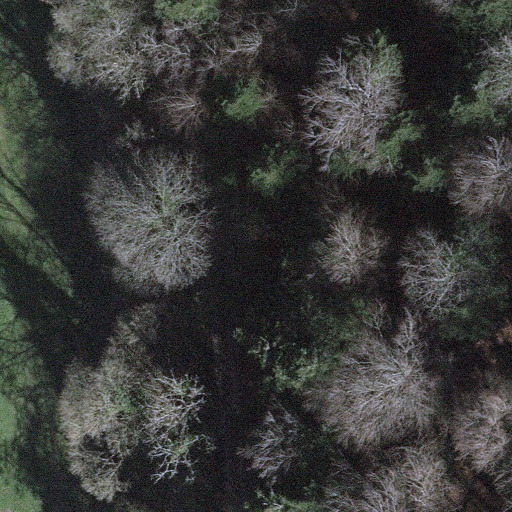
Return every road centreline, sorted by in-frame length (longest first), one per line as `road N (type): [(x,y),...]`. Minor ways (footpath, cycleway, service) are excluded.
road 1 (track): [(198,0),(237,511)]
road 2 (track): [(445,511),(511,272)]
